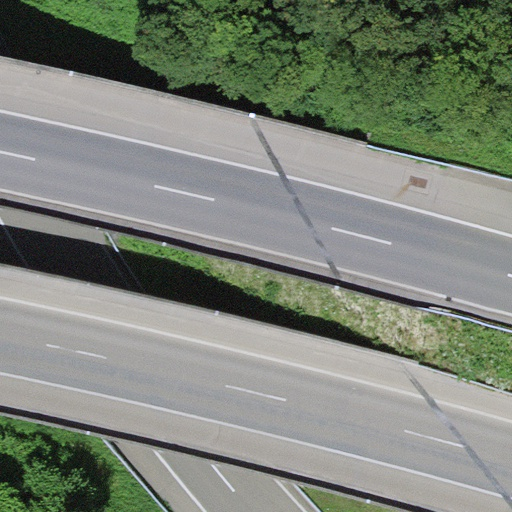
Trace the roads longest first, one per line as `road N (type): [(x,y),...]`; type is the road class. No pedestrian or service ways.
road 1 (motorway): [(511,274),(0,146)]
road 2 (motorway): [(0,336),(511,459)]
road 3 (motorway): [(0,137),(150,383),(254,511)]
